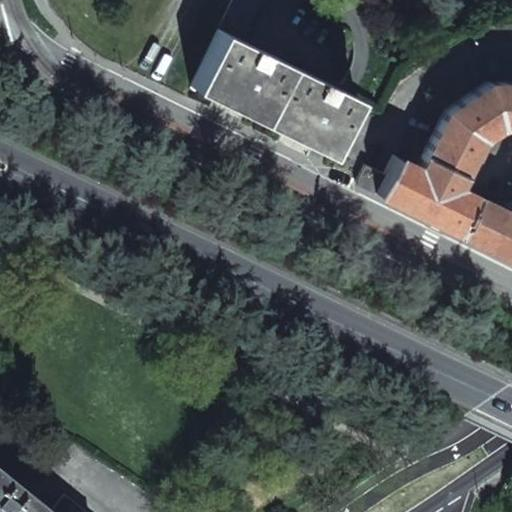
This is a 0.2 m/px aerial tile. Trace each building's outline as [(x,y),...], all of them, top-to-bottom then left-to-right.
[(230,0),(217,29),(241,40),(260,0),(230,0)] [(217,29),(190,86),(230,106),(298,140),(326,153),(354,96),(241,40),(217,29)] [(24,68),(20,70),(35,87),(36,84),(37,80),(36,77),(31,70),(24,68)] [(382,174),(373,192),(511,259),(511,198),(506,211),(453,185),(476,137),(497,124),(511,123),(511,81),(484,81),(442,110),(415,166),(392,155),(382,174)] [(354,182),(373,192),(382,174),(363,164),(354,182)] [(0,511),(82,511),(63,496),(48,511),(26,511),(0,490),(0,511)]
